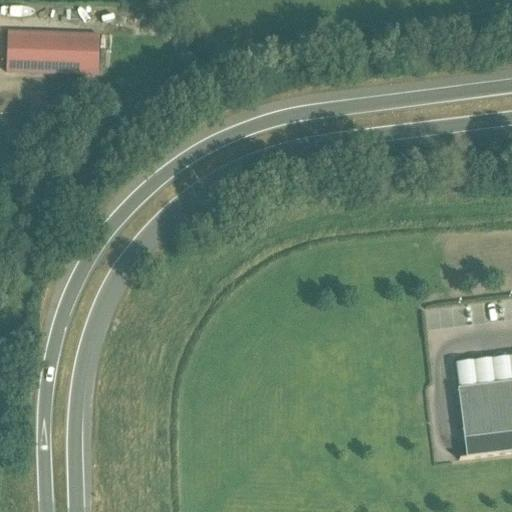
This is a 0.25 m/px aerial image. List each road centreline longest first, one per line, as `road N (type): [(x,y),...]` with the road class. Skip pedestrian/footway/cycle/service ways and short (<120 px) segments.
road 1 (motorway): [(511,87),(268,122),(204,148),(147,190),(90,255),(61,317),(44,401),(45,511)]
road 2 (motorway): [(76,511),(84,348),(127,258),(170,213),(235,169),(295,148),(511,119)]
